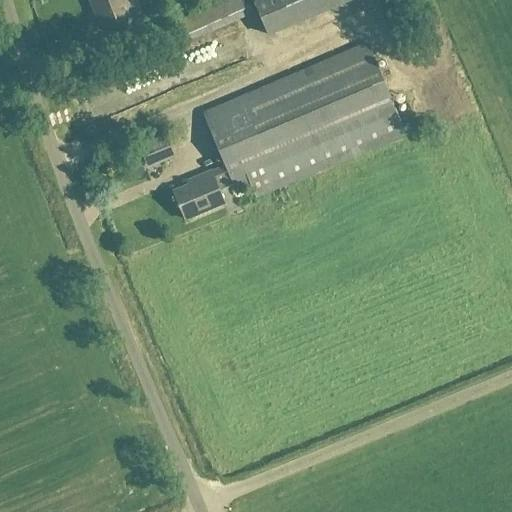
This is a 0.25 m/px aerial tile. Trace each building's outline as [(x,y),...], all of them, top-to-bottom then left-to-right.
[(123,0),(89,0),(101,30),(110,27),(116,42),(143,32),(134,9),(128,11),(123,0)] [(247,0),(223,0),(175,22),(184,42),(252,11),(247,0)] [(251,0),(269,38),(354,0),(251,0)] [(203,116),(225,168),(196,181),(198,184),(173,195),(185,222),(224,206),(218,194),(233,188),(234,190),(249,183),(256,199),(405,136),(368,47),(203,116)] [(127,122),(132,137),(160,128),(155,114),(127,122)] [(141,161),(146,174),(176,163),(171,150),(141,161)]
